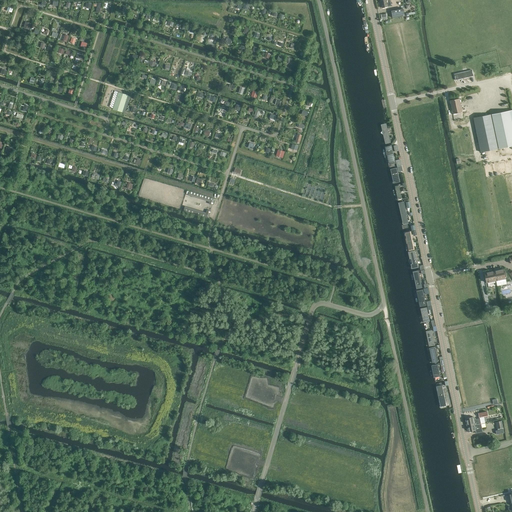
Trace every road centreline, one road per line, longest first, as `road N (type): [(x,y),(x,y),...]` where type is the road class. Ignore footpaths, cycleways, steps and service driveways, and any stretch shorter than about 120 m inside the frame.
road 1 (tertiary): [(479,511),(371,0)]
road 2 (track): [(232,174),(334,207),(363,205)]
